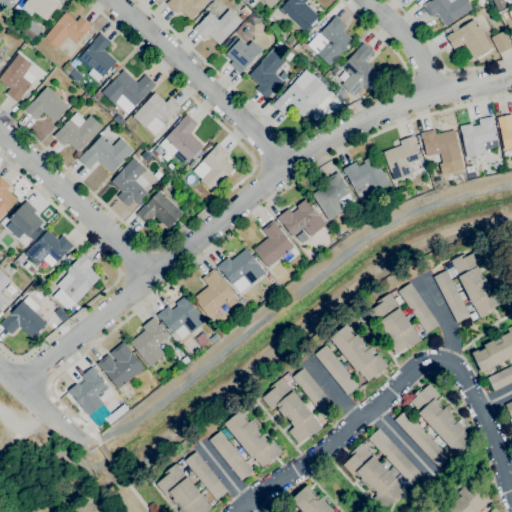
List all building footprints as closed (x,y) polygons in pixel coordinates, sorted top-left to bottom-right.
[(0,0),(0,10),(4,13),(12,0),(0,0)] [(46,21),(34,12),(29,19),(19,11),(27,0),(54,0),(58,3),(46,21)] [(208,0),(190,20),(179,10),(176,14),(165,4),(169,0),(208,0)] [(277,0),(270,8),(261,0),(277,0)] [(304,31),(280,9),(288,0),(306,0),(304,3),(318,16),(314,20),(316,22),(308,31),(306,29),(304,31)] [(444,27),(436,14),(431,18),(423,5),(428,2),(429,2),(432,0),(466,0),(472,8),(444,27)] [(218,45),(208,35),(203,40),(192,29),(197,24),(197,25),(209,12),(218,21),(228,9),(241,21),(218,45)] [(57,49),(43,37),(64,12),(75,21),(80,16),(91,26),(87,32),(86,31),(75,44),(67,37),(57,49)] [(253,26),(245,19),(252,12),(260,19),(253,26)] [(328,66),(316,54),(328,42),(319,33),(331,21),(330,21),(335,16),(345,26),(342,30),(353,41),(328,66)] [(33,41),(21,32),(30,20),(42,29),(33,41)] [(473,59),(463,43),(453,49),(445,37),(453,32),(449,26),(455,23),(459,29),(473,20),(476,24),(483,20),(487,27),(480,31),(491,47),(473,59)] [(498,54),(490,38),(503,31),(511,47),(498,54)] [(97,82),(87,74),(92,68),(79,57),(92,42),(99,33),(111,43),(104,51),(116,61),(102,77),(97,82)] [(239,74),(229,64),(232,61),(222,52),(226,47),(223,44),(228,39),(230,41),(234,37),(235,38),(236,37),(247,46),(251,41),(261,50),(239,74)] [(277,49),(274,46),(278,41),(282,45),(277,49)] [(25,51),(20,47),(25,42),(29,47),(25,51)] [(353,97),(341,85),(350,75),(341,67),(355,52),(354,51),(356,49),(354,47),(358,44),(360,46),(363,42),(373,53),(371,56),(374,59),(369,65),(379,74),(365,90),(362,87),(353,97)] [(266,99),(255,89),(259,85),(248,75),(272,49),(285,61),(273,74),(282,82),(266,99)] [(17,103),(5,94),(9,88),(0,80),(0,76),(18,54),(31,64),(26,70),(36,78),(17,103)] [(69,76),(64,71),(68,66),(74,71),(69,76)] [(127,114),(116,103),(114,105),(101,92),(112,80),(109,77),(115,71),(119,74),(123,70),(136,83),(144,74),(155,85),(147,94),(146,93),(127,114)] [(305,120),(290,106),(282,114),(272,104),(280,95),(281,96),(296,80),(303,86),(311,77),(329,94),(333,90),(339,95),(338,96),(344,101),(333,112),(328,108),(335,100),(329,94),(305,120)] [(54,123),(42,112),(35,120),(24,110),(46,87),(68,107),(54,123)] [(154,135),(145,127),(144,128),(132,116),(154,92),(165,103),(169,98),(180,108),(175,113),(154,135)] [(322,116),(318,113),(324,107),(328,110),(322,116)] [(77,152),(67,142),(63,146),(52,136),(56,131),(57,132),(69,119),(75,113),(84,121),(89,115),(102,127),(77,152)] [(182,163),(173,155),(171,156),(166,152),(163,155),(160,152),(156,156),(151,152),(155,148),(156,148),(164,139),(178,123),(186,114),(197,124),(189,133),(203,146),(197,152),(199,153),(191,162),(189,160),(188,162),(186,159),(182,163)] [(505,159),(499,127),(498,127),(496,117),(511,114),(511,119),(511,154),(510,155),(511,158),(505,159)] [(466,158),(459,126),(471,123),(471,126),(479,125),(478,119),(492,116),(493,122),(493,123),(496,140),(483,143),(485,154),(466,158)] [(442,165),(439,153),(426,157),(421,139),(420,133),(434,130),(435,134),(454,130),(461,160),(442,165)] [(110,174),(96,161),(88,169),(77,159),(86,150),(87,151),(100,136),(112,146),(119,138),(132,150),(110,174)] [(394,182),(382,152),(401,145),(399,141),(412,136),(414,141),(425,170),(394,182)] [(211,192),(199,181),(201,179),(192,171),(213,149),(212,148),(217,144),(228,154),(223,158),(234,169),(211,192)] [(360,200),(345,175),(342,170),(354,162),(357,167),(364,163),(363,161),(373,155),(376,160),(376,161),(389,184),(360,200)] [(127,206),(117,196),(121,192),(110,181),(132,158),(145,169),(140,175),(148,183),(143,189),(131,201),(132,202),(127,206)] [(328,221),(311,194),(327,184),(325,180),(337,172),(340,176),(339,177),(349,192),(349,193),(354,201),(343,208),(344,210),(328,221)] [(0,218),(0,176),(10,186),(7,190),(17,200),(0,218)] [(168,229),(154,216),(146,224),(135,214),(144,205),(158,190),(159,191),(162,187),(178,202),(174,206),(182,213),(168,229)] [(391,197),(388,190),(393,187),(396,194),(391,197)] [(401,201),(398,194),(406,191),(409,198),(401,201)] [(309,237),(302,228),(291,236),(280,222),(276,218),(288,209),(291,213),(297,208),(296,206),(305,199),(309,203),(308,203),(325,225),(309,237)] [(27,238),(8,219),(26,201),(36,210),(32,214),(38,220),(39,219),(43,222),(27,238)] [(267,268),(252,250),(267,237),(261,230),(273,220),(279,229),(293,247),(267,268)] [(51,267),(43,259),(37,266),(24,254),(47,230),(58,240),(62,235),(73,245),(56,263),(55,262),(51,267)] [(302,242),(298,236),(303,232),(308,238),(302,242)] [(239,293),(232,284),(231,285),(219,270),(219,271),(216,266),(227,257),(230,261),(245,249),(264,273),(249,285),(239,293)] [(503,303),(492,308),(493,311),(479,318),(457,277),(458,277),(457,275),(450,279),(446,270),(453,267),(450,261),(464,253),(465,257),(477,251),(484,265),(478,268),(480,273),(480,274),(483,280),(485,279),(490,288),(488,289),(490,292),(496,289),(503,303)] [(67,311),(52,297),(59,289),(56,285),(67,273),(65,271),(77,258),(81,254),(92,264),(88,268),(99,278),(75,304),(74,303),(67,311)] [(207,317),(192,298),(207,286),(201,278),(212,269),(219,278),(233,295),(232,296),(237,303),(228,310),(223,304),(207,317)] [(471,320),(458,327),(432,277),(446,270),(471,320)] [(0,309),(0,271),(10,281),(0,291),(0,293),(8,301),(0,309)] [(272,293),(269,288),(275,283),(278,288),(272,293)] [(438,325),(426,333),(397,291),(409,283),(438,325)] [(9,294),(4,289),(9,284),(14,289),(9,294)] [(411,326),(412,326),(413,326),(412,327),(421,341),(408,350),(406,346),(395,354),(387,341),(389,340),(378,322),(375,324),(367,312),(378,305),(376,302),(389,293),(411,326)] [(10,334),(0,324),(0,322),(7,315),(8,316),(27,296),(39,307),(34,312),(46,324),(31,339),(18,326),(10,334)] [(205,322),(190,334),(189,333),(180,340),(174,332),(171,334),(156,315),(167,306),(171,310),(177,305),(175,303),(185,296),(188,300),(188,301),(205,322)] [(62,322),(57,317),(63,312),(67,318),(62,322)] [(472,321),(469,315),(474,312),(477,318),(472,321)] [(156,322),(155,322),(168,337),(157,346),(164,354),(148,367),(129,343),(144,330),(141,327),(153,317),(156,322)] [(367,382),(358,371),(356,372),(329,338),(346,324),(351,330),(350,331),(355,336),(356,335),(363,344),(362,344),(367,350),(368,349),(374,357),(378,354),(387,366),(380,372),(382,374),(375,379),(373,377),(367,382)] [(511,357),(481,373),(471,353),(477,350),(478,350),(484,347),(483,345),(492,340),(493,341),(500,338),(500,337),(508,333),(506,329),(511,326),(511,357)] [(220,337),(217,332),(221,329),(225,333),(220,337)] [(117,389),(103,371),(102,372),(96,364),(107,354),(114,362),(115,361),(109,353),(122,342),(143,368),(117,389)] [(346,395),(314,355),(325,345),(358,386),(346,395)] [(341,364),(337,359),(342,355),(346,360),(341,364)] [(511,381),(495,390),(488,377),(511,365),(511,381)] [(88,416),(67,391),(77,384),(78,385),(84,381),(80,376),(92,367),(96,372),(95,372),(106,386),(113,395),(88,416)] [(323,417),(291,377),(303,368),(335,408),(323,417)] [(297,444),(288,432),(293,427),(290,422),(286,416),(284,418),(277,409),(278,408),(276,406),(271,411),(261,398),(271,390),(269,388),(281,378),(292,392),(293,391),(311,413),(313,415),(311,416),(322,429),(310,438),(307,435),(297,444)] [(457,456),(436,434),(431,438),(426,433),(431,428),(418,413),(419,412),(417,409),(416,410),(414,408),(415,407),(410,402),(416,396),(413,394),(423,385),(452,416),(451,417),(456,422),(457,421),(464,429),(463,431),(467,436),(468,435),(473,441),(457,456)] [(511,398),(503,402),(511,425),(511,398)] [(121,415),(118,410),(124,404),(128,409),(121,415)] [(261,468),(253,457),(251,458),(224,424),(241,410),(245,416),(245,417),(249,422),(251,420),(258,429),(256,430),(261,436),(262,435),(268,443),(272,440),(282,452),(274,458),(276,460),(270,465),(267,463),(261,468)] [(437,468),(394,420),(405,410),(448,458),(437,468)] [(241,481),(208,441),(219,431),(252,472),(241,481)] [(402,477),(370,442),(381,432),(413,467),(402,477)] [(232,445),(228,441),(232,437),(236,442),(232,445)] [(383,510),(372,499),(376,495),(369,488),(369,489),(355,474),(353,477),(342,465),(351,456),(350,455),(362,444),(386,471),(387,470),(395,479),(394,480),(406,493),(395,503),(393,501),(383,510)] [(215,499),(184,461),(195,452),(226,490),(215,499)] [(177,511),(179,509),(167,494),(165,496),(155,484),(165,476),(163,474),(176,464),(187,477),(186,477),(200,494),(201,493),(202,495),(201,496),(211,508),(206,511),(177,511)] [(445,511),(444,511),(451,505),(449,503),(453,499),(453,500),(458,495),(456,493),(467,482),(477,492),(479,490),(489,501),(478,511),(445,511)] [(301,511),(290,500),(307,485),(312,490),(311,491),(316,496),(317,496),(320,498),(333,511),(301,511)]
